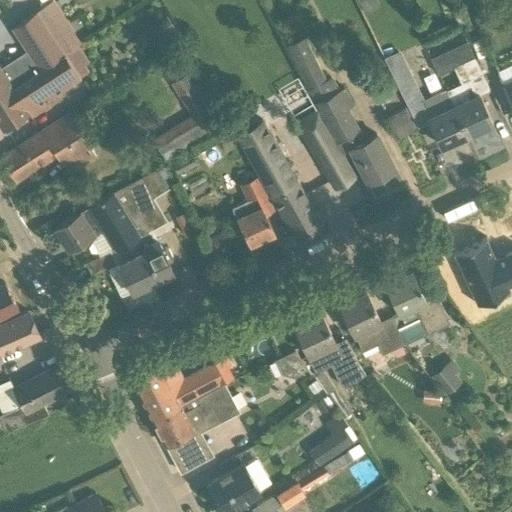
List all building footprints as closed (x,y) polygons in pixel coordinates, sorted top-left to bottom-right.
[(65,52),(38,11),(14,27),(29,50),(41,68),(65,52)] [(470,27),(463,11),(455,15),(462,31),(470,27)] [(176,33),(166,16),(140,32),(150,49),(176,33)] [(367,139),(354,114),(350,107),(357,103),(348,86),(342,89),(335,75),(328,79),(306,36),(291,45),(312,88),(310,89),(318,103),(330,127),(336,140),(342,152),(351,148),(368,182),(395,168),(377,134),(367,139)] [(1,68),(0,66),(0,95),(41,69),(41,68),(29,50),(1,68)] [(383,58),(401,92),(415,86),(397,51),(383,58)] [(41,69),(0,95),(0,125),(2,128),(27,111),(31,117),(65,96),(63,89),(81,77),(65,52),(41,68),(41,69)] [(459,93),(450,97),(467,135),(493,123),(479,94),(490,89),(475,56),(454,66),(462,83),(459,93)] [(164,157),(222,121),(191,70),(170,83),(190,115),(152,139),(164,157)] [(283,98),(306,89),(299,73),(277,82),(283,98)] [(511,79),(502,84),(511,105),(511,79)] [(421,100),(415,86),(401,92),(411,112),(423,107),(420,100),(421,100)] [(467,135),(450,97),(445,88),(421,100),(420,100),(423,107),(424,109),(442,146),(467,135)] [(96,157),(68,114),(2,156),(17,179),(58,152),(72,173),(96,157)] [(321,223),(295,177),(279,149),(254,163),(296,237),(321,223)] [(338,149),(319,160),(333,186),(352,175),(338,149)] [(178,175),(197,165),(191,154),(172,164),(178,175)] [(167,164),(155,171),(165,189),(178,181),(167,164)] [(153,168),(113,192),(138,236),(135,238),(142,253),(146,251),(160,278),(173,271),(158,238),(153,241),(148,230),(149,230),(137,206),(154,198),(153,196),(165,189),(155,171),(153,168)] [(243,183),(250,199),(233,207),(250,244),(275,232),(267,213),(274,210),(258,175),(243,183)] [(117,249),(123,261),(119,263),(132,291),(160,278),(146,251),(142,253),(135,238),(138,236),(113,192),(91,206),(96,215),(95,215),(105,229),(117,249)] [(54,228),(69,251),(105,229),(95,215),(96,215),(91,206),(54,228)] [(209,253),(228,245),(222,231),(203,240),(209,253)] [(486,237),(454,252),(477,303),(509,289),(507,285),(511,282),(511,250),(495,258),(486,237)] [(119,263),(112,249),(86,262),(92,276),(119,263)] [(440,300),(429,305),(412,270),(386,283),(405,323),(420,315),(428,333),(450,322),(440,300)] [(5,283),(0,285),(0,316),(18,307),(5,283)] [(394,322),(383,327),(367,292),(340,305),(361,348),(376,341),(382,354),(404,344),(394,322)] [(0,352),(41,334),(29,311),(0,323),(0,352)] [(295,326),(309,355),(314,366),(328,359),(336,376),(359,365),(349,343),(338,348),(321,313),(295,326)] [(307,369),(294,350),(274,359),(280,374),(294,378),(307,369)] [(133,383),(142,400),(183,377),(172,357),(135,378),(133,383)] [(181,405),(233,378),(222,357),(183,377),(142,400),(153,420),(181,405)] [(451,358),(431,376),(446,394),(461,381),(454,373),(460,368),(451,358)] [(57,366),(15,388),(10,379),(0,383),(0,407),(3,414),(0,415),(0,423),(4,433),(49,414),(42,401),(68,388),(57,366)] [(322,388),(316,380),(308,385),(314,394),(322,388)] [(188,468),(213,455),(201,431),(239,411),(226,385),(182,407),(181,405),(153,420),(165,443),(166,443),(178,467),(185,463),(188,468)] [(440,391),(424,390),(422,403),(438,405),(440,391)] [(321,414),(330,407),(323,397),(314,403),(321,414)] [(356,437),(347,424),(309,450),(319,464),(354,441),(353,439),(356,437)] [(324,466),(328,474),(364,453),(359,445),(340,456),(324,466)] [(225,511),(260,492),(244,463),(207,484),(223,511),(225,511)] [(270,511),(284,504),(285,506),(306,494),(305,493),(321,483),(314,472),(298,482),(257,506),(260,511),(270,511)] [(105,511),(96,493),(68,507),(67,504),(51,511),(105,511)]
